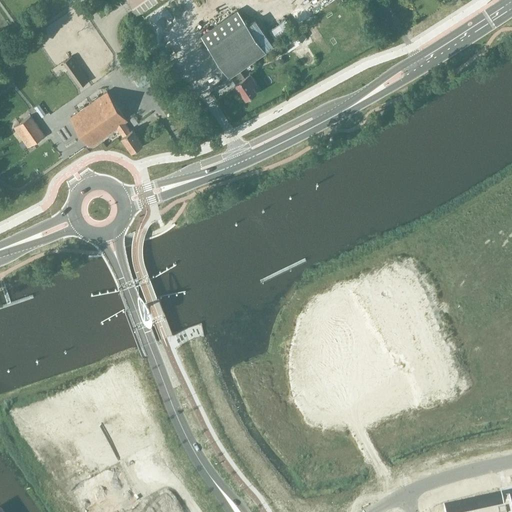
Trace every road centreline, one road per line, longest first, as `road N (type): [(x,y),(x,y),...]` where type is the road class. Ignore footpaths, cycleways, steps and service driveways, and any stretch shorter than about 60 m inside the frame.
road 1 (primary): [(506,0),(348,108)]
road 2 (primary): [(348,108),(511,12)]
road 3 (primary): [(348,108),(204,176)]
road 4 (secondary): [(213,482),(148,342)]
